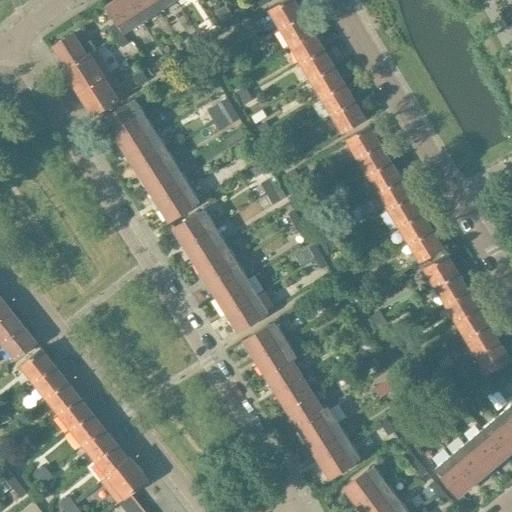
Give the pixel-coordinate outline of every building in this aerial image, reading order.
[(124,33),(141,22),(127,0),(116,0),(106,7),(120,28),(121,28),(124,33)] [(151,0),(127,0),(141,22),(159,11),(151,0)] [(175,0),(151,0),(159,11),(175,1),(175,0)] [(285,0),(269,10),(280,27),(302,14),(293,0),(285,0)] [(243,9),(233,16),(237,22),(247,15),(243,9)] [(312,32),(302,14),(280,27),(290,45),(312,32)] [(223,22),(227,28),(237,22),(233,16),(223,22)] [(109,27),(116,37),(122,33),(115,23),(109,27)] [(209,31),(199,38),(203,44),(213,37),(209,31)] [(323,49),(312,32),(290,45),(301,62),(323,49)] [(128,44),(122,33),(116,37),(122,47),(128,44)] [(53,45),(67,67),(95,50),(96,50),(90,41),(80,47),(72,34),(53,45)] [(189,44),(193,50),(203,44),(199,38),(189,44)] [(334,67),(323,49),(301,62),(312,81),(334,67)] [(95,50),(67,67),(64,69),(78,91),(109,72),(95,50)] [(176,53),(166,60),(170,66),(180,59),(176,53)] [(216,58),(219,63),(227,59),(224,53),(216,58)] [(227,59),(219,63),(222,69),(230,64),(227,59)] [(156,66),(160,72),(170,66),(166,60),(156,66)] [(200,68),(206,78),(212,74),(206,64),(200,68)] [(334,67),(312,81),(322,97),(343,84),(334,67)] [(141,71),(133,76),(139,86),(147,81),(141,71)] [(109,72),(78,91),(93,115),(123,96),(109,72)] [(212,74),(206,78),(212,88),(218,84),(212,74)] [(343,84),(322,97),(332,114),(354,101),(343,84)] [(237,93),(240,99),(248,94),(245,88),(237,93)] [(248,94),(240,99),(243,104),(251,99),(248,94)] [(220,102),(227,112),(233,108),(227,98),(220,102)] [(104,117),(115,135),(145,116),(134,99),(129,102),(128,102),(104,117)] [(354,101),(332,114),(343,132),(364,119),(354,101)] [(239,119),(233,108),(227,112),(233,122),(239,119)] [(262,111),(251,117),(255,124),(266,117),(262,111)] [(145,116),(115,135),(126,152),(156,133),(145,116)] [(257,127),(261,133),(269,128),(266,123),(257,127)] [(347,139),(357,157),(379,144),(368,126),(347,139)] [(269,128),(261,133),(264,138),(272,134),(269,128)] [(241,130),(225,140),(229,146),(245,136),(241,130)] [(156,133),(126,152),(137,169),(167,150),(156,133)] [(379,144),(357,157),(368,174),(390,161),(379,144)] [(167,150),(137,169),(147,186),(177,167),(167,150)] [(251,161),(255,167),(265,161),(261,155),(251,161)] [(278,162),(282,168),(290,163),(286,157),(278,162)] [(390,161),(368,174),(378,191),(400,178),(390,161)] [(177,167),(147,186),(158,203),(188,184),(177,167)] [(294,170),(286,175),(289,181),(298,176),(294,170)] [(400,178),(378,191),(388,209),(410,196),(400,178)] [(261,184),(267,194),(273,190),(267,180),(261,184)] [(188,184),(158,203),(169,221),(194,205),(193,205),(199,201),(188,184)] [(273,190),(267,194),(273,204),(279,201),(273,190)] [(410,196),(388,209),(399,225),(420,212),(410,196)] [(304,205),(307,211),(316,206),(312,200),(304,205)] [(316,206),(307,211),(310,216),(319,211),(316,206)] [(173,227),(185,246),(215,227),(204,209),(198,213),(198,212),(173,227)] [(288,214),(294,224),(300,220),(294,210),(288,214)] [(420,212),(399,225),(409,243),(431,230),(420,212)] [(300,220),(294,224),(300,234),(306,231),(300,220)] [(215,227),(185,246),(195,262),(226,244),(215,227)] [(431,230),(409,243),(420,261),(442,248),(431,230)] [(324,239),(328,245),(336,240),(333,234),(324,239)] [(336,240),(328,245),(331,250),(339,245),(336,240)] [(226,244),(195,262),(206,279),(236,260),(226,244)] [(309,248),(315,258),(321,255),(315,244),(309,248)] [(327,265),(321,255),(315,258),(321,268),(327,265)] [(424,268),(435,286),(457,273),(446,255),(424,268)] [(236,260),(206,279),(216,296),(247,277),(236,260)] [(345,274),(348,279),(356,274),(353,269),(345,274)] [(457,273),(435,286),(446,304),(468,291),(457,273)] [(356,274),(348,279),(351,285),(360,280),(356,274)] [(247,277),(216,296),(227,313),(257,294),(247,277)] [(336,293),(342,303),(348,299),(342,289),(336,293)] [(468,291),(446,304),(456,321),(478,308),(468,291)] [(257,294),(227,313),(238,331),(263,316),(263,315),(268,312),(257,294)] [(0,297),(0,318),(10,310),(0,297)] [(356,313),(348,299),(342,303),(350,317),(356,313)] [(478,308),(456,321),(466,338),(488,325),(478,308)] [(10,310),(0,318),(0,338),(3,342),(23,327),(10,310)] [(371,317),(374,322),(383,318),(379,312),(371,317)] [(358,333),(365,328),(359,317),(352,322),(358,333)] [(383,318),(374,322),(377,328),(386,323),(383,318)] [(244,340),(255,357),(285,338),(274,321),(269,325),(268,324),(244,340)] [(488,325),(466,338),(476,355),(498,342),(488,325)] [(23,327),(3,342),(16,358),(36,343),(23,327)] [(285,338),(255,357),(266,375),(291,360),(296,356),(285,338)] [(376,352),(370,342),(362,347),(368,357),(376,352)] [(498,342),(476,355),(487,373),(509,360),(498,342)] [(391,351),(395,357),(403,352),(400,346),(391,351)] [(21,365),(34,381),(53,365),(41,349),(21,365)] [(386,363),(380,352),(363,362),(369,373),(386,363)] [(403,352),(395,357),(398,362),(406,357),(403,352)] [(291,360),(266,375),(276,392),(301,376),(291,360)] [(53,365),(34,381),(46,396),(66,381),(53,365)] [(511,367),(503,373),(506,379),(511,375),(511,367)] [(387,379),(393,389),(399,385),(393,375),(387,379)] [(301,376),(276,392),(287,408),(311,393),(301,376)] [(66,381),(46,396),(58,412),(78,396),(66,381)] [(412,386),(415,391),(424,386),(420,381),(412,386)] [(399,385),(393,389),(400,399),(406,396),(399,385)] [(424,386),(415,391),(419,397),(427,392),(424,386)] [(311,393),(287,408),(297,425),(322,410),(311,393)] [(468,393),(458,399),(462,405),(472,399),(468,393)] [(78,396),(58,412),(71,428),(91,412),(78,396)] [(458,399),(448,405),(451,412),(462,405),(458,399)] [(511,403),(497,416),(511,433),(511,403)] [(322,410),(297,425),(308,442),(338,423),(327,406),(322,410)] [(91,412),(71,428),(83,444),(103,428),(91,412)] [(433,414),(423,420),(427,426),(437,420),(433,414)] [(511,449),(511,433),(497,416),(481,429),(504,456),(511,449)] [(387,435),(394,431),(385,418),(379,421),(387,435)] [(423,420),(409,428),(413,434),(427,426),(423,420)] [(338,423),(308,442),(319,459),(349,440),(338,423)] [(103,428),(83,444),(96,459),(115,443),(103,428)] [(504,456),(481,429),(466,442),(489,469),(504,456)] [(11,441),(15,446),(23,440),(19,435),(11,441)] [(23,440),(15,446),(19,451),(27,445),(23,440)] [(349,440),(319,459),(330,477),(355,462),(355,461),(360,458),(349,440)] [(489,469),(466,442),(450,455),(473,482),(489,469)] [(115,443),(96,459),(107,474),(128,459),(115,443)] [(403,455),(410,464),(416,459),(408,450),(403,455)] [(473,482),(450,455),(435,468),(439,473),(457,495),(473,482)] [(129,457),(128,459),(107,474),(101,480),(119,502),(119,501),(127,511),(140,511),(143,509),(130,493),(147,480),(129,457)] [(426,471),(416,459),(410,464),(421,476),(426,471)] [(345,487),(357,504),(386,482),(374,466),(368,470),(368,469),(345,487)] [(37,473),(40,478),(48,472),(44,467),(37,473)] [(48,472),(40,478),(45,483),(52,477),(48,472)] [(6,479),(13,488),(19,483),(12,474),(6,479)] [(5,480),(0,483),(0,486),(4,492),(10,488),(5,480)] [(428,486),(436,495),(442,490),(434,481),(428,486)] [(386,482),(357,504),(363,511),(379,511),(398,498),(386,482)] [(26,493),(19,483),(13,488),(21,497),(26,493)] [(449,499),(442,490),(436,495),(444,504),(449,499)] [(61,503),(65,508),(72,502),(68,497),(61,503)] [(408,511),(398,498),(379,511),(408,511)] [(79,511),(72,502),(65,508),(67,511),(79,511)]
